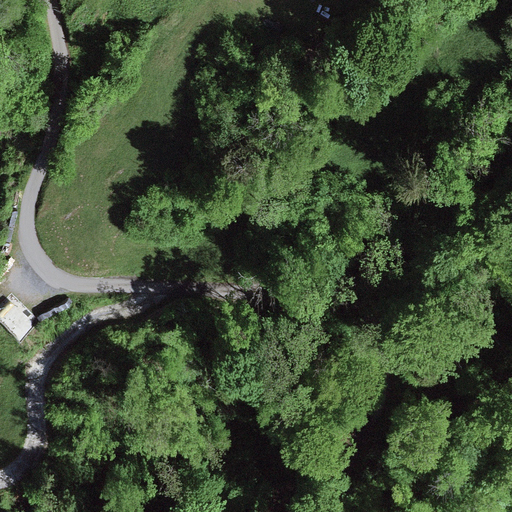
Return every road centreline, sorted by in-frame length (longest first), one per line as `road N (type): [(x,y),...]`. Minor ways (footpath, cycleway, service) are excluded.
road 1 (unclassified): [(53,0),(60,99),(28,212),(40,268),(84,287),(330,293),(359,302),(382,328),(383,401),(322,511)]
road 2 (track): [(155,288),(67,342),(46,383),(42,441),(31,465),(0,484)]
